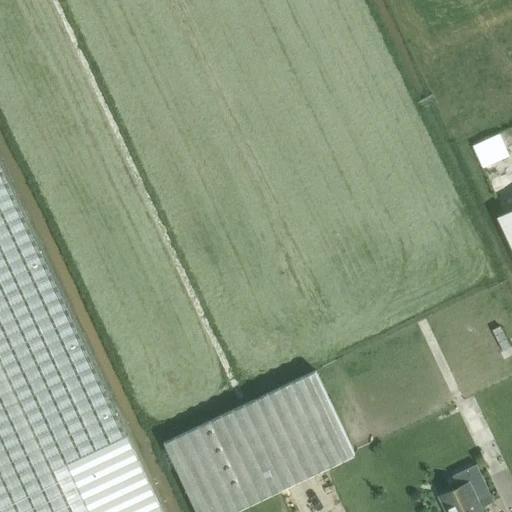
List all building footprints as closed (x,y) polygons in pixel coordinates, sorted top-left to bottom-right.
[(161,511),(127,437),(0,167),(0,511),(161,511)] [(511,245),(511,210),(498,217),(511,245)] [(315,372),(165,444),(196,511),(236,511),(356,455),(315,372)] [(483,511),(476,498),(489,492),(476,465),(453,476),(459,488),(440,497),(446,511),(483,511)] [(300,511),(296,503),(283,510),(283,511),(300,511)]
